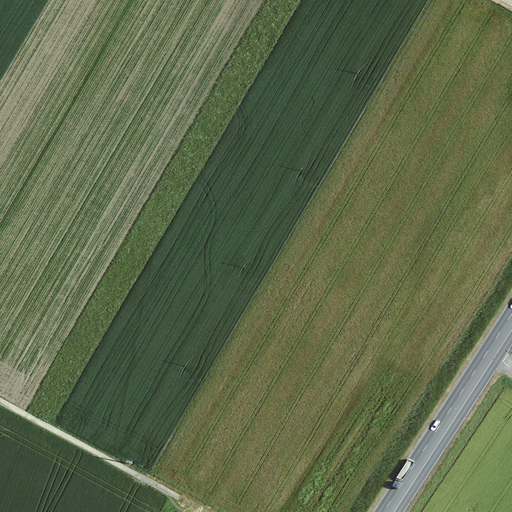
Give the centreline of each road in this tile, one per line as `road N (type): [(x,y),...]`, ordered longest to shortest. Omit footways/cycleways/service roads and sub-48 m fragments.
road 1 (track): [(0,401),(203,510)]
road 2 (primary): [(511,321),(388,511)]
